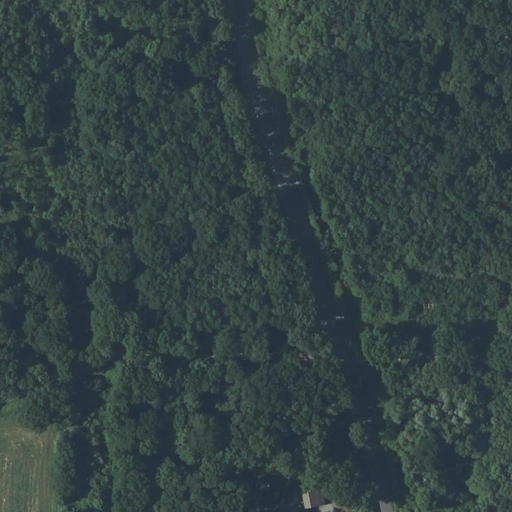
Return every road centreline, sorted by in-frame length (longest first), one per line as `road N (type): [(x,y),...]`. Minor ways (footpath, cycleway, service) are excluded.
road 1 (residential): [(228,0),(385,511)]
road 2 (track): [(343,359),(120,356),(0,399)]
